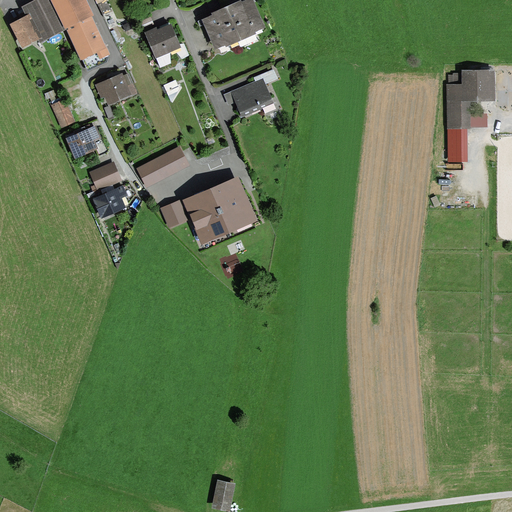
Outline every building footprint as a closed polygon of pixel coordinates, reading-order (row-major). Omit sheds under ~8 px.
[(61,29),(68,26),(55,0),(40,0),(24,8),(26,13),(38,36),(41,40),(61,29)] [(55,0),(68,26),(69,27),(90,18),(90,17),(82,0),(55,0)] [(250,0),(206,20),(205,18),(198,21),(200,26),(207,23),(217,46),(235,37),(235,38),(243,35),(243,34),(251,30),(252,31),(261,27),(250,0)] [(23,44),(38,36),(26,13),(20,16),(22,21),(13,26),(23,44)] [(108,58),(90,18),(69,27),(88,69),(90,70),(107,62),(108,58)] [(139,22),(142,29),(151,25),(148,18),(139,22)] [(160,67),(170,62),(169,48),(178,45),(169,23),(160,27),(162,31),(149,37),(156,53),(154,54),(160,67)] [(488,72),(465,72),(465,95),(489,95),(488,72)] [(256,82),(234,92),(241,106),(238,107),(241,116),(262,107),(260,103),(272,99),(261,75),(255,78),(256,82)] [(128,94),(129,97),(136,93),(132,83),(125,85),(121,76),(98,86),(101,94),(105,92),(109,102),(128,94)] [(164,85),(171,101),(177,92),(173,81),(164,85)] [(456,104),(455,87),(448,87),(449,126),(468,126),(468,106),(461,106),(461,104),(456,104)] [(53,107),(61,125),(73,120),(65,102),(53,107)] [(108,118),(113,116),(110,107),(105,109),(108,118)] [(68,139),(75,156),(96,147),(91,137),(97,134),(95,128),(68,139)] [(147,185),(187,164),(179,149),(139,169),(147,185)] [(92,172),(99,189),(118,180),(111,164),(92,172)] [(188,202),(203,238),(252,217),(236,182),(188,202)] [(116,190),(95,199),(102,216),(124,206),(116,190)] [(187,218),(180,202),(163,209),(170,225),(187,218)] [(218,483),(214,503),(229,506),(233,486),(218,483)]
